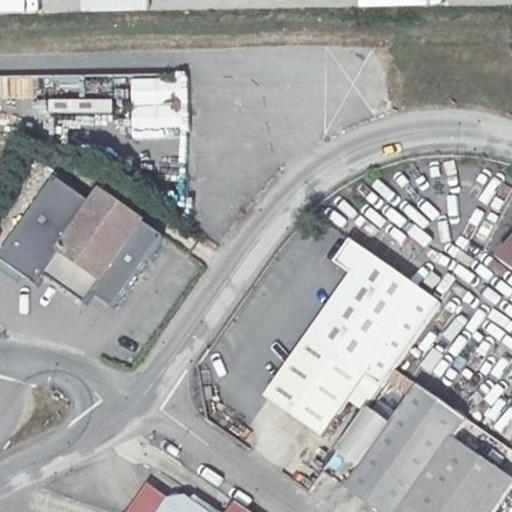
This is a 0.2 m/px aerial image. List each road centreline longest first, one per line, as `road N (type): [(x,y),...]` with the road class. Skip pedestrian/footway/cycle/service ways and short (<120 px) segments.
road 1 (unclassified): [(511,139),(463,128),(392,135),(328,164),(277,214),(140,393)]
road 2 (unclassified): [(140,393),(302,511)]
road 3 (unclassified): [(140,393),(0,481)]
